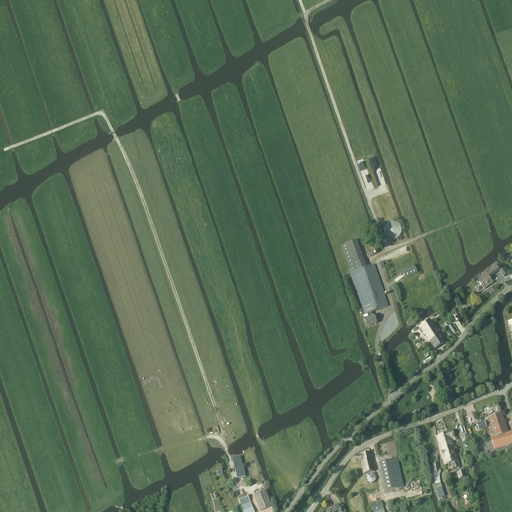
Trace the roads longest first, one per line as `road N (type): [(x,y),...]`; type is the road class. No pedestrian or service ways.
road 1 (track): [(376,263),(387,249),(299,0)]
road 2 (unclassified): [(348,436),(511,287)]
road 3 (tertiary): [(357,449),(511,384)]
